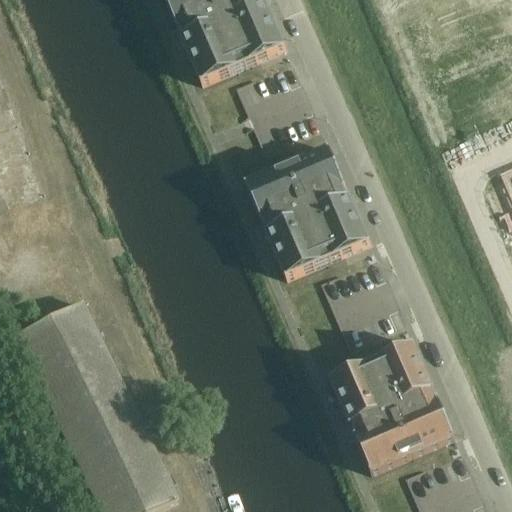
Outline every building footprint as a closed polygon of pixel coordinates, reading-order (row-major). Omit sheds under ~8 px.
[(262,0),(163,0),(178,34),(181,33),(185,42),(182,43),(203,90),(286,54),(262,0)] [(410,0),(387,0),(403,35),(422,26),(410,0)] [(430,0),(410,0),(422,26),(439,19),(430,0)] [(450,0),(430,0),(439,19),(456,11),(450,0)] [(471,0),(450,0),(456,11),(473,4),(471,0)] [(511,55),(501,60),(511,86),(511,55)] [(511,86),(501,60),(485,67),(503,107),(511,103),(511,86)] [(485,67),(469,74),(487,114),(503,107),(485,67)] [(469,74),(453,81),(471,121),(487,114),(469,74)] [(453,81),(431,91),(449,131),(471,121),(453,81)] [(267,238),(287,285),(371,249),(330,154),(246,190),(263,228),(265,227),(269,237),(267,238)] [(511,176),(502,181),(508,195),(511,193),(511,176)] [(80,309),(15,340),(97,511),(164,511),(176,507),(80,309)] [(414,349),(331,385),(351,432),(354,431),(358,441),(355,442),(372,480),(455,443),(414,349)]
